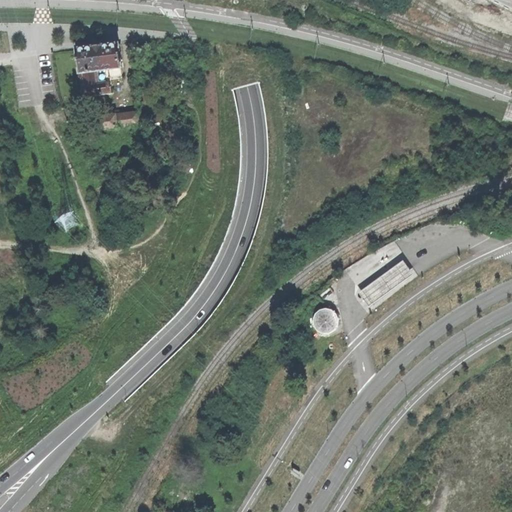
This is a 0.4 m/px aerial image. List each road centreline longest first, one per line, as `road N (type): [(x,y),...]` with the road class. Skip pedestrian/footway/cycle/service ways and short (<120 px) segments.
road 1 (primary): [(203,0),(234,54),(250,106),(253,161),(242,227),(193,315),(69,433)]
road 2 (primary): [(511,288),(427,339),(368,395),(293,511)]
road 3 (primary): [(317,511),(402,390),(457,342),(511,312)]
